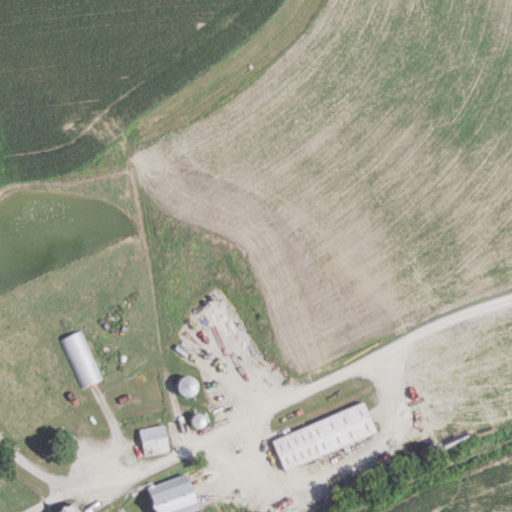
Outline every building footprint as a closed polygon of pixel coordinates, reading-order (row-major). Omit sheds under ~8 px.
[(59,338),(80,388),(102,378),(81,329),(59,338)] [(191,396),(195,380),(179,375),(175,391),(191,396)] [(269,438),(280,469),(373,435),(362,404),(269,438)] [(141,455),(166,452),(163,426),(138,429),(141,455)] [(151,511),(187,511),(194,510),(184,475),(143,487),(151,511)] [(49,511),(75,511),(71,501),(49,511)]
